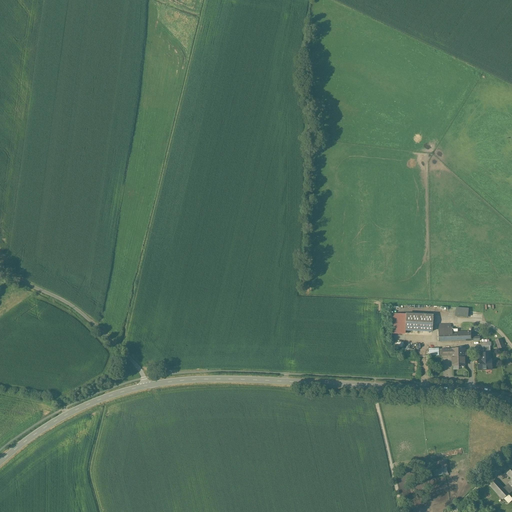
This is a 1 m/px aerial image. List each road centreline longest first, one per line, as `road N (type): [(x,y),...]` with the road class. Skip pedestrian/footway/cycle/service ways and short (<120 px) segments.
road 1 (tertiary): [(511,401),(464,390),(243,378),(144,385)]
road 2 (residential): [(0,259),(100,329),(144,385)]
road 3 (tertiary): [(144,385),(60,418),(0,461)]
